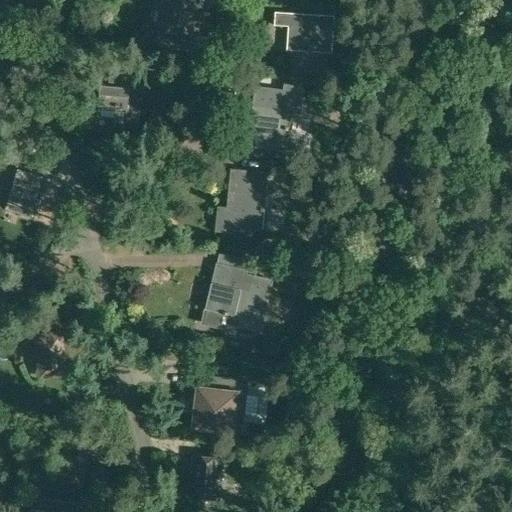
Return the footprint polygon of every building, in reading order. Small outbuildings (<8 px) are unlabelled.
[(155,47),(193,53),(195,41),(192,40),(200,0),(157,0),(157,2),(163,3),(155,47)] [(286,49),(332,52),(334,15),(275,11),(274,24),(288,25),(286,49)] [(114,128),(139,131),(143,80),(110,76),(109,85),(99,84),(96,118),(115,119),(114,128)] [(247,144),(285,149),(290,110),(299,112),(303,86),(284,84),(284,90),(255,86),(247,144)] [(256,160),(255,147),(233,147),(233,160),(256,160)] [(214,231),(233,233),(233,227),(261,229),(267,171),(230,167),(226,206),(217,205),(214,231)] [(4,210),(30,218),(42,177),(16,169),(4,210)] [(201,325),(234,332),(235,326),(261,332),(273,279),(249,273),(252,261),(220,253),(218,263),(216,263),(211,280),(209,279),(202,310),(204,310),(201,325)] [(40,376),(65,373),(61,334),(36,337),(40,376)] [(283,345),(268,341),(265,353),(280,357),(283,345)] [(194,426),(232,430),(233,422),(243,423),(248,380),(200,374),(194,426)] [(98,444),(82,430),(74,439),(82,445),(75,453),(84,460),(98,444)] [(189,497),(219,499),(223,457),(193,455),(189,497)] [(71,511),(73,503),(39,499),(37,509),(30,508),(29,511),(71,511)]
